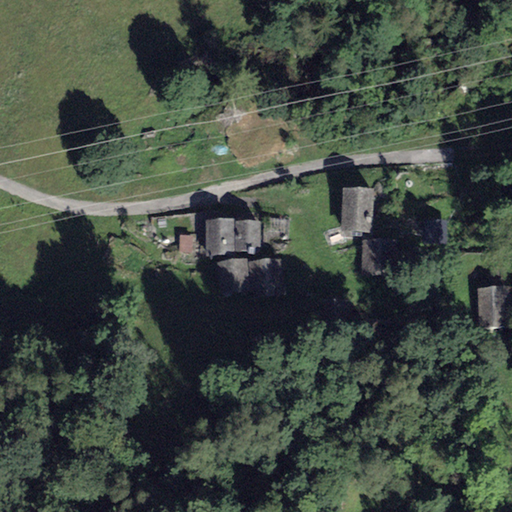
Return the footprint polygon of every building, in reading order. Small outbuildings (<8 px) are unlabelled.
[(373,195),(343,193),(340,236),(372,237),(373,195)] [(445,224),(422,225),(423,247),(446,247),(445,224)] [(259,225),(236,226),(237,256),(260,255),(259,225)] [(230,226),(207,227),(208,257),(231,256),(230,226)] [(386,244),(363,244),(362,277),(385,277),(386,244)] [(272,263),(249,265),(252,295),(275,293),(272,263)] [(243,264),(220,266),(223,296),(246,294),(243,264)] [(511,322),(511,291),(477,292),(478,336),(511,335),(511,322)]
